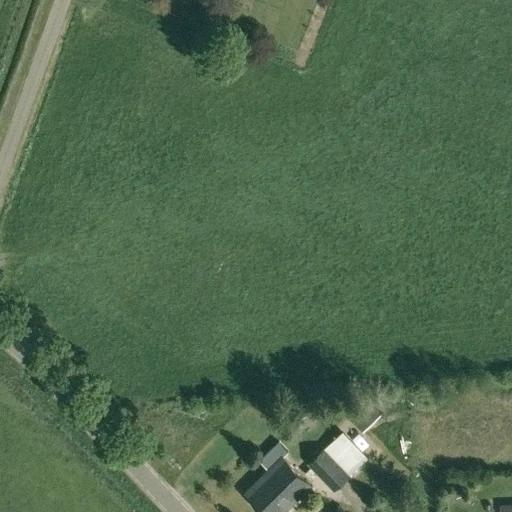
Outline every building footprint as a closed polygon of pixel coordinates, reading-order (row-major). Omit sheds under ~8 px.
[(291,49),(313,0),(287,0),(269,39),(291,49)] [(269,469),(245,493),(263,511),(280,511),(310,483),(282,455),(288,450),(278,440),(259,459),(269,469)] [(324,449),(309,463),(334,489),(349,475),(349,474),(324,449)] [(460,486),(452,491),(457,499),(465,494),(460,486)] [(321,511),(308,501),(300,510),(302,511),(321,511)]
